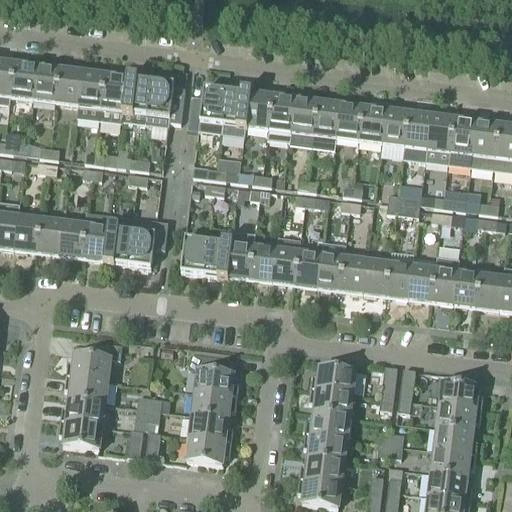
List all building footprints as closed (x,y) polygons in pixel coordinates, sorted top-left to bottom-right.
[(0,110),(9,111),(10,104),(15,69),(0,67),(0,110)] [(10,104),(33,107),(37,72),(15,69),(10,104)] [(33,107),(55,110),(60,75),(37,72),(33,107)] [(55,110),(78,112),(82,78),(60,75),(55,110)] [(76,124),(99,127),(105,81),(82,78),(78,112),(76,124)] [(121,130),(122,128),(128,82),(126,82),(126,83),(105,81),(99,127),(121,130)] [(122,128),(144,131),(150,86),(137,85),(137,83),(128,82),(122,128)] [(144,131),(167,134),(168,134),(169,129),(180,130),(184,95),(173,94),(174,89),(150,86),(144,131)] [(222,141),(223,131),(227,96),(204,93),(198,138),(222,141)] [(235,134),(245,135),(250,98),(240,96),(240,98),(227,96),(223,131),(236,132),(235,134)] [(247,134),(268,137),(273,102),(251,99),(251,98),(250,98),(245,135),(247,136),(247,134)] [(268,137),(291,139),(295,105),(273,102),(268,137)] [(289,151),(312,154),(318,108),(295,105),(291,139),(289,151)] [(335,157),(336,145),(340,111),(318,108),(312,154),(335,157)] [(336,145),(359,148),(363,114),(340,111),(336,145)] [(359,148),(381,151),(386,116),(363,114),(359,148)] [(381,151),(404,154),(408,119),(386,116),(381,151)] [(402,165),(425,168),(431,122),(408,119),(404,154),(402,165)] [(425,168),(448,171),(453,125),(431,122),(425,168)] [(470,174),(476,128),(453,125),(448,171),(470,174)] [(470,174),(493,177),(499,131),(476,128),(470,174)] [(493,177),(511,178),(511,132),(499,131),(493,177)] [(4,149),(3,159),(12,160),(14,151),(4,149)] [(38,163),(48,165),(49,155),(40,154),(38,163)] [(152,154),(151,165),(162,167),(164,156),(152,154)] [(49,155),(48,165),(58,166),(59,156),(49,155)] [(84,169),(93,170),(94,161),(85,160),(84,169)] [(94,161),(93,170),(103,172),(104,162),(94,161)] [(2,165),(1,174),(10,176),(12,166),(2,165)] [(129,175),(139,176),(140,166),(130,165),(129,175)] [(140,166),(139,176),(148,177),(149,168),(140,166)] [(37,179),(46,180),(47,171),(38,169),(37,179)] [(47,171),(46,180),(56,181),(57,172),(47,171)] [(192,183),(204,184),(205,175),(194,174),(192,183)] [(82,185),(91,186),(93,176),(83,175),(82,185)] [(206,185),(216,186),(217,176),(208,175),(206,185)] [(93,176),(91,186),(101,187),(102,178),(93,176)] [(217,176),(216,186),(225,187),(227,177),(217,176)] [(127,190),(137,192),(138,182),(128,181),(127,190)] [(252,190),(261,192),(262,182),(253,181),(252,190)] [(138,182),(137,192),(146,193),(148,183),(138,182)] [(262,182),(261,192),(271,193),(272,183),(262,182)] [(275,193),(283,194),(284,185),(276,184),(275,193)] [(297,196),(306,197),(308,188),(298,187),(297,196)] [(308,188),(306,197),(316,199),(317,189),(308,188)] [(204,200),(214,201),(215,192),(206,191),(204,200)] [(215,192),(214,201),(223,203),(225,193),(215,192)] [(342,202),(352,203),(353,193),(343,192),(342,202)] [(353,193),(352,203),(361,204),(362,195),(353,193)] [(250,206),(259,207),(260,198),(251,196),(250,206)] [(260,198),(259,207),(269,208),(270,199),(260,198)] [(388,201),(387,211),(397,212),(398,202),(388,201)] [(295,212),(304,213),(306,203),(296,202),(295,212)] [(398,202),(397,212),(419,215),(420,205),(398,202)] [(306,203),(304,213),(327,216),(328,206),(306,203)] [(433,213),(442,214),(444,205),(434,204),(433,213)] [(442,214),(465,217),(466,208),(444,205),(442,214)] [(0,255),(14,257),(18,223),(20,211),(0,208),(0,255)] [(340,217),(350,218),(351,209),(341,208),(340,217)] [(465,217),(488,220),(489,211),(466,208),(465,217)] [(351,209),(350,218),(359,220),(360,210),(351,209)] [(386,220),(396,221),(397,212),(387,211),(386,220)] [(489,211),(488,220),(497,221),(498,212),(489,211)] [(397,212),(396,221),(418,224),(419,215),(397,212)] [(431,229),(440,230),(442,220),(432,219),(431,229)] [(102,270),(104,270),(110,222),(87,220),(86,231),(81,266),(103,268),(102,270)] [(440,230),(461,233),(463,223),(442,220),(440,230)] [(114,270),(127,271),(133,225),(110,222),(104,270),(114,272),(114,270)] [(14,257),(36,260),(41,226),(18,223),(14,257)] [(461,233),(486,236),(487,226),(463,223),(461,233)] [(133,225),(127,271),(150,274),(153,255),(164,256),(168,229),(133,225)] [(36,260),(59,263),(63,228),(41,226),(36,260)] [(487,226),(486,236),(504,238),(505,228),(487,226)] [(59,263),(81,266),(86,231),(63,228),(59,263)] [(249,287),(253,252),(255,241),(233,238),(231,248),(226,286),(228,286),(228,284),(249,287)] [(180,278),(204,281),(208,247),(185,244),(180,278)] [(216,285),(226,286),(231,248),(221,247),(221,248),(208,247),(204,281),(217,283),(216,285)] [(439,261),(459,263),(459,251),(440,250),(439,261)] [(249,287),(272,290),(276,255),(253,252),(249,287)] [(272,290),(294,293),(299,258),(276,255),(272,290)] [(294,293),(317,296),(321,261),(299,258),(294,293)] [(317,296),(340,298),(344,264),(321,261),(317,296)] [(430,310),(453,313),(457,278),(459,266),(436,263),(434,275),(430,310)] [(340,298),(362,301),(367,267),(344,264),(340,298)] [(362,301),(385,304),(389,270),(367,267),(362,301)] [(385,304),(407,307),(412,272),(389,270),(385,304)] [(407,307),(421,309),(430,310),(434,275),(412,272),(407,307)] [(453,313),(475,315),(480,281),(457,278),(453,313)] [(475,315),(498,318),(502,284),(480,281),(475,315)] [(511,285),(502,284),(498,318),(511,320),(511,285)] [(67,369),(66,383),(107,388),(110,366),(120,367),(121,352),(94,349),(93,362),(74,360),(73,370),(67,369)] [(161,362),(171,363),(172,356),(162,354),(161,362)] [(197,377),(195,399),(236,404),(238,391),(232,390),(233,380),(230,380),(232,366),(190,361),(188,376),(197,377)] [(312,382),(310,396),(352,401),(355,378),(319,373),(318,383),(312,382)] [(385,374),(381,405),(393,406),(397,375),(385,374)] [(403,376),(399,407),(411,409),(415,377),(403,376)] [(70,397),(69,406),(104,411),(107,388),(66,383),(64,396),(70,397)] [(442,389),(439,412),(481,417),(483,404),(477,403),(478,393),(442,389)] [(315,410),(313,419),(349,424),(352,401),(310,396),(309,409),(315,410)] [(195,399),(192,422),(227,426),(229,417),(235,418),(236,404),(195,399)] [(138,403),(136,415),(148,416),(150,404),(138,403)] [(150,404),(148,416),(160,418),(162,406),(150,404)] [(393,406),(381,405),(379,416),(391,418),(393,406)] [(62,414),(60,428),(102,433),(104,411),(69,406),(68,415),(62,414)] [(411,409),(399,407),(397,419),(409,420),(411,409)] [(439,412),(436,435),(472,439),(473,430),(479,431),(481,417),(439,412)] [(135,427),(147,428),(148,416),(136,415),(135,427)] [(148,416),(147,428),(159,430),(160,418),(148,416)] [(306,427),(305,441),(346,446),(349,424),(313,419),(312,428),(306,427)] [(192,422),(189,444),(231,450),(232,436),(226,435),(227,426),(192,422)] [(102,433),(60,428),(58,442),(64,442),(63,452),(99,457),(102,433)] [(436,435),(434,457),(475,463),(477,449),(471,448),(472,439),(436,435)] [(130,437),(127,464),(139,466),(142,438),(130,437)] [(380,438),(378,450),(390,452),(391,440),(380,438)] [(145,466),(157,468),(160,441),(148,439),(145,466)] [(391,440),(390,452),(402,453),(403,441),(391,440)] [(309,455),(308,464),(343,469),(346,446),(305,441),(303,455),(309,455)] [(231,450),(189,444),(186,468),(222,472),(223,463),(229,463),(231,450)] [(377,462),(388,464),(390,452),(378,450),(377,462)] [(390,452),(388,464),(400,465),(402,453),(390,452)] [(434,457),(431,480),(466,484),(468,475),(473,476),(475,463),(434,457)] [(301,472),(299,486),(340,491),(343,469),(308,464),(307,473),(301,472)] [(431,480),(428,502),(469,508),(471,494),(465,493),(466,484),(431,480)] [(371,483),(369,495),(381,497),(383,485),(371,483)] [(389,485),(387,498),(399,499),(401,487),(389,485)] [(337,511),(340,491),(299,486),(297,500),(303,501),(302,510),(316,511),(337,511)] [(379,511),(381,497),(369,495),(367,511),(379,511)] [(397,511),(399,499),(387,498),(385,511),(397,511)] [(468,511),(469,508),(428,502),(426,511),(468,511)]
